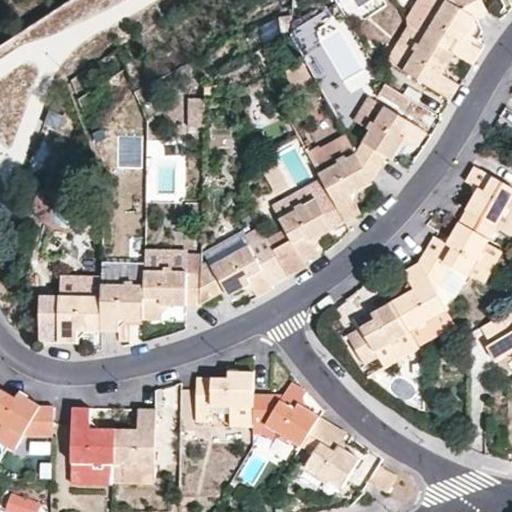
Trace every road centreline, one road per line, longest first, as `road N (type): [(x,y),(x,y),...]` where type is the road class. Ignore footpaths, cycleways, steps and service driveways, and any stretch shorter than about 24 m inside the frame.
road 1 (residential): [(511,55),(405,217),(276,315)]
road 2 (residential): [(276,315),(186,363),(100,379),(31,373),(0,348)]
road 3 (residential): [(276,315),(338,406),(393,450),(481,490)]
